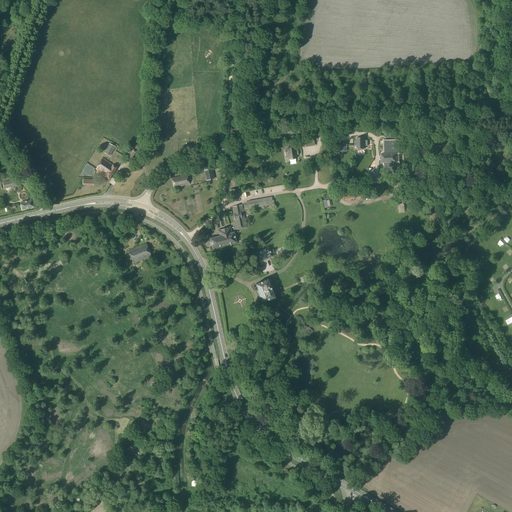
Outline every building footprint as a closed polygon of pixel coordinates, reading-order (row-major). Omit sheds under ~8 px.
[(365,138),(357,138),(357,141),(355,141),(355,146),(357,146),(357,149),(365,149),(365,146),(367,146),(367,141),(365,141),(365,138)] [(399,153),(399,140),(383,140),(383,154),(380,154),(380,163),(384,163),(384,176),(400,176),(400,163),(397,163),(397,153),(399,153)] [(336,152),(340,152),(340,147),(346,147),(346,141),(336,141),(336,152)] [(112,153),(115,147),(109,143),(106,149),(104,153),(110,156),(112,152),(112,153)] [(295,147),(286,149),(286,151),(285,151),(286,157),(287,157),(288,160),(297,159),(296,155),(298,155),(297,150),(295,150),(295,147)] [(135,151),(132,149),(131,150),(130,149),(126,156),(131,159),(135,153),(135,152),(135,151)] [(105,171),(112,175),(117,168),(113,165),(102,158),(96,169),(103,174),(105,171)] [(206,181),(214,179),(212,169),(204,171),(206,181)] [(109,180),(112,175),(105,171),(103,174),(105,175),(104,176),(109,180)] [(174,188),(189,185),(187,175),(172,178),(174,188)] [(5,189),(17,186),(15,179),(3,182),(5,189)] [(231,202),(239,201),(238,189),(230,190),(231,202)] [(345,200),(371,197),(370,190),(344,194),(345,200)] [(272,200),(271,197),(248,201),(248,202),(245,203),(243,204),(244,210),(274,205),(273,200),(272,200)] [(22,210),(33,208),(31,200),(21,203),(22,210)] [(236,229),(246,227),(242,205),(232,207),(236,229)] [(226,228),(231,244),(236,242),(234,232),(232,233),(230,227),(226,228)] [(212,249),(231,244),(226,228),(218,230),(219,236),(210,239),(212,249)] [(134,264),(151,256),(146,243),(128,251),(134,264)] [(262,262),(270,258),(273,257),(269,247),(254,253),(258,262),(261,261),(262,262)] [(275,297),(268,279),(255,284),(258,290),(257,290),(259,294),(260,297),(261,297),(263,302),(275,297)] [(498,300),(501,305),(506,302),(503,297),(498,300)] [(60,335),(65,325),(55,320),(51,329),(53,330),(51,334),(57,337),(59,334),(60,335)]
